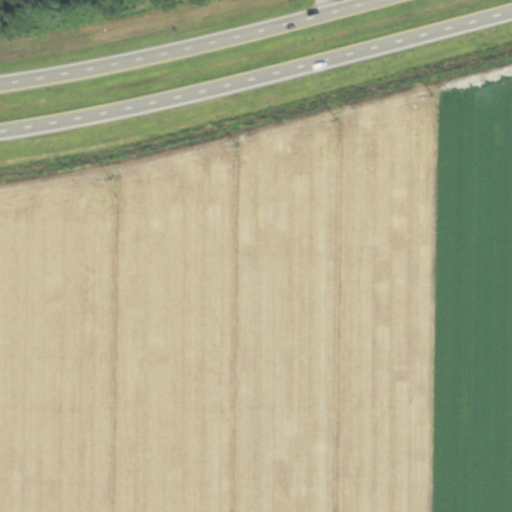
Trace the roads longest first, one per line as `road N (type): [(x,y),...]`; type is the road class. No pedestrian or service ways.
road 1 (trunk): [(0,127),(277,72),(511,9)]
road 2 (trunk): [(365,0),(184,48),(0,82)]
